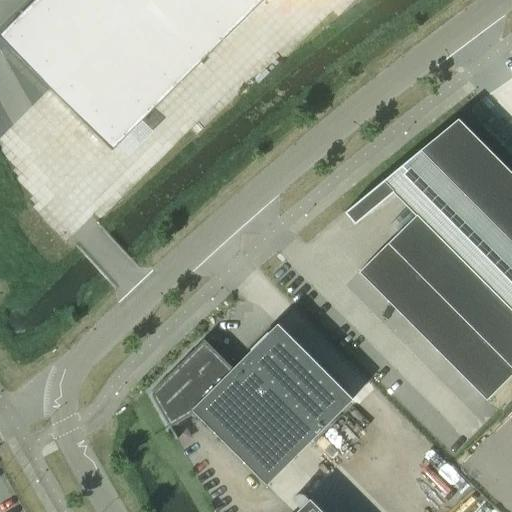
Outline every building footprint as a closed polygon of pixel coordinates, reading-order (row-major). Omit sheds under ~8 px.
[(34,0),(0,34),(0,38),(111,151),(262,0),(34,0)] [(476,104),(470,111),(480,121),(487,115),(476,104)] [(414,216),(394,236),(358,273),(486,401),(511,374),(511,174),(457,119),(344,212),(354,225),(392,194),(414,216)] [(150,394),(169,427),(194,413),(266,485),(352,400),(277,324),(232,369),(203,340),(150,394)] [(321,511),(309,499),(308,500),(299,508),(295,511),(321,511)]
